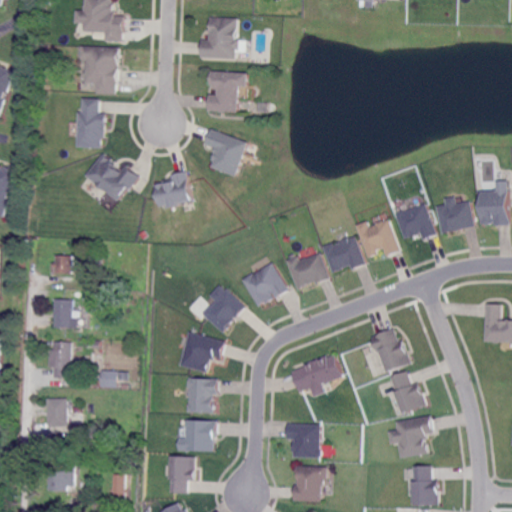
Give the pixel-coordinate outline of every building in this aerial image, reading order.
[(116,11),(118,11),(117,16),(127,17),(126,34),(125,34),(124,43),(108,42),(109,33),(88,32),(88,24),(79,23),(80,11),(87,11),(87,5),(88,5),(88,0),(115,0),(115,3),(117,4),(116,11)] [(376,0),(376,3),(375,3),(375,8),(362,7),(363,1),(360,1),(360,0),(376,0)] [(242,40),(242,51),(238,51),(238,60),(233,60),(202,58),(203,40),(211,40),(212,18),(233,19),(240,19),(239,40),(242,40)] [(122,59),(121,59),(120,84),(118,84),(118,95),(100,94),(100,84),(90,84),(91,60),(84,59),(85,46),(123,48),(122,59)] [(0,65),(4,67),(6,68),(7,68),(9,69),(14,70),(7,90),(6,90),(3,97),(4,98),(5,98),(0,115),(0,65)] [(249,87),(242,87),(241,113),(234,113),(211,112),(212,95),(220,96),(220,90),(216,90),(216,85),(212,85),(213,73),(213,72),(234,73),(250,73),(249,87)] [(102,114),(109,114),(109,127),(108,127),(107,138),(105,138),(104,149),(80,148),(81,113),(85,113),(86,99),(103,99),(102,114)] [(259,103),(268,103),(268,112),(259,112),(259,103)] [(238,177),(235,176),(214,168),(216,161),(215,161),(217,154),(216,154),(218,148),(209,145),(215,129),(235,137),(251,143),(238,177)] [(123,172),(129,165),(143,177),(132,190),(130,188),(120,201),(89,176),(103,158),(105,155),(117,164),(116,166),(123,172)] [(0,164),(8,167),(10,168),(17,170),(10,190),(9,190),(6,198),(8,198),(3,215),(0,213),(0,164)] [(196,201),(183,204),(183,206),(170,209),(169,205),(162,207),(156,185),(165,183),(165,181),(168,180),(168,182),(175,181),(174,175),(188,171),(190,177),(190,179),(196,201)] [(501,190),(511,190),(511,226),(498,226),(498,221),(496,221),(496,224),(485,224),(484,191),(497,190),(497,189),(501,189),(501,190)] [(461,204),(474,202),(479,227),(462,230),(462,232),(446,235),(440,207),(450,205),(449,199),(459,197),(461,204)] [(441,235),(427,240),(424,233),(422,234),(422,235),(413,239),(412,238),(408,239),(399,215),(401,215),(400,213),(406,211),(407,213),(429,204),(441,235)] [(403,252),(390,257),(386,247),(384,247),(385,249),(379,252),(380,255),(372,258),(359,225),(369,221),(372,228),(379,225),(378,223),(386,220),(386,222),(392,220),(403,252)] [(369,265),(355,270),(353,265),(345,268),(345,269),(336,273),(326,247),(337,242),(338,245),(345,242),(345,240),(350,238),(351,240),(358,237),(369,265)] [(333,279),(318,284),(317,282),(309,285),(310,287),(301,290),(289,261),(300,257),(302,262),(303,261),(302,260),(307,258),(308,259),(323,253),(333,279)] [(76,262),(76,266),(79,267),(79,273),(67,272),(60,272),(60,267),(57,267),(57,262),(60,262),(60,256),(60,254),(76,255),(77,255),(76,262)] [(99,265),(89,264),(90,255),(100,256),(99,265)] [(289,284),(290,286),(293,290),(280,299),(277,294),(275,295),(278,299),(269,304),(269,303),(263,307),(246,280),(256,273),(257,275),(276,263),(289,284)] [(248,307),(238,318),(237,317),(235,319),(236,320),(231,325),(232,326),(226,333),(205,314),(213,305),(214,306),(229,290),(238,297),(248,307)] [(102,301),(87,300),(87,291),(102,292),(102,301)] [(81,328),(71,327),(58,327),(58,325),(58,320),(59,307),(59,299),(66,299),(71,299),(77,299),(76,315),(76,318),(81,319),(81,326),(81,328)] [(504,319),(511,319),(511,342),(487,341),(488,319),(489,319),(490,304),(505,304),(504,319)] [(402,342),(406,341),(415,364),(392,373),(384,352),(381,353),(375,338),(397,329),(402,342)] [(224,359),(218,357),(217,361),(214,360),(210,373),(183,366),(192,332),(218,339),(219,340),(221,340),(222,340),(228,342),(224,359)] [(73,375),(73,376),(57,376),(57,370),(57,365),(52,365),(52,348),(58,348),(58,340),(65,340),(74,341),(73,375)] [(346,377),(329,384),(328,383),(323,385),(323,386),(317,389),(316,387),(303,392),(295,372),(307,367),(307,365),(330,356),(330,358),(338,355),(346,377)] [(130,381),(120,380),(120,372),(130,372),(130,381)] [(405,414),(398,393),(401,392),(396,377),(410,372),(415,386),(422,383),(430,405),(405,414)] [(221,395),(217,395),(216,403),(217,403),(217,414),(190,413),(190,404),(192,404),(193,388),(192,388),(192,386),(191,386),(191,380),(192,380),(192,378),(221,379),(221,395)] [(71,402),(74,402),(74,409),(71,409),(72,412),(72,420),(72,425),(62,426),(53,426),(53,425),(52,398),(56,398),(59,398),(64,398),(71,398),(71,402)] [(437,433),(430,435),(431,440),(427,440),(428,441),(428,444),(430,444),(432,454),(430,455),(405,459),(402,444),(404,444),(404,443),(395,445),(393,432),(402,431),(400,422),(427,418),(435,416),(437,433)] [(220,437),(219,437),(219,444),(217,444),(217,452),(182,451),(182,438),(189,438),(189,428),(188,428),(188,420),(221,421),(220,437)] [(323,451),(324,451),(324,456),(323,456),(323,458),(296,457),(297,452),(295,452),(296,441),(298,441),(298,438),(291,438),(292,424),(324,425),(323,451)] [(135,451),(128,450),(129,443),(136,443),(135,451)] [(140,466),(127,466),(127,456),(127,454),(136,455),(141,455),(140,466)] [(198,481),(192,481),(191,493),(174,493),(175,456),(199,457),(198,481)] [(78,472),(78,475),(78,479),(77,485),(71,485),(71,491),(70,491),(68,491),(54,490),(52,490),(53,470),(67,471),(67,464),(72,464),(75,464),(78,464),(78,472)] [(442,505),(418,505),(418,482),(417,482),(417,466),(436,466),(436,481),(442,481),(442,505)] [(331,480),(326,479),(326,480),(327,481),(327,485),(325,485),(325,502),(298,501),(298,485),(301,485),(301,477),(300,477),(300,467),(331,468),(331,480)] [(126,507),(116,507),(114,507),(115,492),(115,474),(127,474),(127,497),(126,507)] [(185,511),(189,509),(190,511),(166,511),(181,503),(185,511)]
